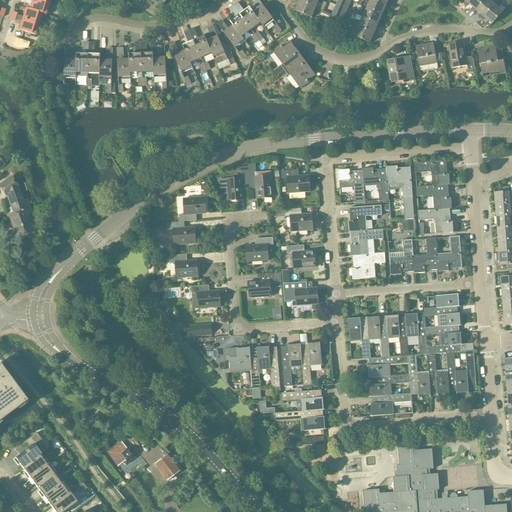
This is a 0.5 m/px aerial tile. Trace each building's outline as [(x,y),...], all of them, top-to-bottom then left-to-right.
[(45,15),(49,4),(35,0),(27,0),(32,1),(29,9),(25,8),(25,9),(45,15)] [(154,0),(153,2),(158,5),(156,8),(160,11),(167,0),(154,0)] [(249,8),(264,27),(274,20),(258,0),(250,0),(257,9),(253,12),(250,7),(249,8)] [(347,10),(351,1),(349,0),(346,0),(343,9),(347,10)] [(390,6),(387,4),(387,5),(376,0),(370,0),(369,3),(365,1),(363,6),(367,8),(367,7),(382,14),(383,14),(385,9),(388,10),(390,6)] [(471,0),(468,4),(469,4),(472,7),(470,10),(474,13),(476,11),(476,10),(485,0),(471,0)] [(482,20),(484,18),(484,17),(495,5),(491,1),(491,0),(485,0),(476,10),(476,11),(480,14),(478,17),(482,20)] [(320,9),(316,8),(301,1),(300,2),(298,6),(295,5),(293,10),(312,18),(314,12),(317,14),(318,14),(320,9)] [(497,2),(495,5),(484,17),(484,18),(488,21),(486,23),(490,27),(503,12),(499,8),(501,5),(497,2)] [(336,16),(340,7),(336,5),(332,15),(336,16)] [(378,24),(378,23),(380,19),(384,20),(386,15),(383,14),(382,14),(367,7),(367,8),(365,13),(361,11),(359,16),(363,17),(378,24)] [(264,27),(249,8),(240,15),(251,30),(261,23),(264,27)] [(22,19),(38,24),(42,14),(45,15),(25,9),(23,17),(22,19)] [(343,20),(347,10),(343,9),(339,18),(343,20)] [(35,35),(38,24),(22,19),(23,17),(16,15),(15,20),(21,22),(19,30),(35,35)] [(230,22),(245,41),(242,37),(251,30),(240,15),(230,22)] [(332,26),(336,16),(332,15),(328,24),(332,26)] [(374,33),(376,28),(379,29),(381,25),(378,23),(378,24),(363,17),(361,22),(357,20),(355,25),(359,27),(374,33)] [(343,20),(339,18),(335,27),(339,29),(343,20)] [(235,49),(245,41),(230,22),(234,26),(224,33),(235,49)] [(278,34),(282,31),(277,25),(274,28),(278,34)] [(377,34),(374,33),(359,27),(357,32),(353,30),(351,35),(370,43),(372,38),(375,39),(377,34)] [(212,54),(207,41),(205,36),(194,41),(201,58),(204,63),(214,59),(212,54)] [(228,60),(218,36),(207,41),(212,54),(214,59),(217,65),(228,60)] [(14,38),(11,47),(18,49),(19,49),(27,49),(29,43),(14,38)] [(191,63),(201,58),(194,41),(183,46),(193,68),(191,63)] [(88,73),(89,54),(89,42),(83,42),(83,54),(77,54),(76,78),(76,79),(84,79),(88,79),(88,73)] [(279,76),(285,71),(302,58),(290,42),(283,47),(281,46),(273,51),(283,65),(275,71),(279,76)] [(468,70),(475,69),(473,57),(466,58),(465,51),(464,52),(462,42),(448,45),(452,69),(467,66),(468,70)] [(437,62),(443,61),(440,46),(434,47),(433,43),(416,47),(420,67),(437,64),(437,62)] [(495,45),(477,49),(482,74),(500,71),(500,74),(506,73),(502,51),(496,52),(495,45)] [(182,73),(193,68),(183,46),(185,51),(174,56),(182,73)] [(243,59),(247,57),(243,51),(239,53),(243,59)] [(129,54),(131,79),(131,73),(142,72),(141,53),(129,54)] [(154,72),(153,58),(154,58),(153,53),(141,53),(142,72),(143,78),(154,77),(154,72)] [(76,78),(77,54),(76,59),(65,59),(64,78),(76,78)] [(100,74),(100,60),(101,60),(101,55),(89,54),(88,73),(88,79),(92,79),(99,80),(100,74)] [(119,79),(131,79),(129,54),(129,60),(118,60),(119,79)] [(406,76),(413,75),(409,57),(387,61),(391,83),(407,80),(406,76)] [(165,58),(154,58),(153,58),(154,72),(154,77),(155,83),(162,83),(167,83),(165,58)] [(315,75),(302,58),(285,71),(289,77),(291,75),(300,88),(309,82),(307,80),(315,75)] [(112,83),(112,61),(101,60),(100,60),(100,74),(99,80),(99,85),(107,85),(112,86),(112,83)] [(431,185),(447,184),(449,184),(448,173),(447,173),(446,160),(414,162),(414,172),(430,171),(431,185)] [(226,179),(219,180),(220,188),(227,187),(228,194),(228,200),(244,199),(243,190),(250,189),(248,171),(247,164),(240,165),(240,172),(242,172),(242,178),(226,179)] [(255,164),(248,164),(249,171),(248,171),(250,189),(256,189),(257,198),(273,197),(271,176),(255,177),(255,171),(256,171),(255,164)] [(386,166),(386,168),(387,184),(401,182),(402,199),(412,198),(410,166),(396,167),(396,165),(386,166)] [(388,200),(387,184),(386,168),(373,169),(372,167),(362,168),(362,170),(363,186),(378,185),(379,201),(388,200)] [(288,193),(310,191),(309,175),(299,176),(298,169),(281,170),(281,177),(287,177),(288,193)] [(364,202),(363,186),(362,170),(349,171),(349,169),(338,170),(339,187),(353,186),(355,203),(364,202)] [(7,195),(13,213),(7,216),(10,224),(12,223),(17,238),(32,232),(26,214),(31,213),(26,200),(22,202),(17,187),(18,187),(10,177),(0,185),(0,188),(6,196),(7,195)] [(433,209),(449,208),(451,208),(450,197),(448,197),(447,184),(431,185),(415,186),(416,196),(432,195),(433,209)] [(511,203),(511,197),(511,198),(511,191),(502,192),(495,193),(495,204),(511,203)] [(179,214),(179,222),(184,222),(197,221),(196,214),(206,213),(205,197),(184,199),(185,214),(179,214)] [(413,213),(412,198),(402,199),(404,214),(413,213)] [(511,203),(495,204),(496,217),(511,215),(511,203)] [(349,231),(351,231),(367,230),(366,216),(381,214),(381,205),(349,207),(350,221),(348,221),(349,231)] [(301,208),(283,209),(272,210),(272,217),(290,216),(291,231),(312,230),(311,214),(301,214),(301,208)] [(434,210),(418,211),(419,221),(435,220),(436,234),(453,233),(453,222),(451,222),(450,209),(434,210)] [(511,215),(496,217),(497,229),(511,227),(511,215)] [(412,228),(412,220),(403,221),(403,229),(412,228)] [(184,222),(179,222),(167,223),(167,230),(173,229),(175,245),(196,244),(195,228),(185,228),(184,222)] [(511,240),(511,227),(497,229),(498,241),(511,240)] [(383,229),(367,230),(351,231),(352,244),(350,245),(350,255),(352,255),(369,254),(368,240),(383,238),(383,229)] [(436,253),(438,269),(438,271),(449,271),(449,268),(462,267),(459,236),(449,236),(450,252),(436,253)] [(267,246),(273,245),(273,237),(255,239),(255,245),(245,246),(247,262),(268,260),(267,246)] [(438,269),(436,253),(435,237),(425,238),(426,254),(413,255),(414,271),(414,273),(425,272),(425,270),(438,269)] [(401,272),(414,271),(413,255),(411,239),(402,240),(403,256),(389,257),(390,275),(401,274),(401,272)] [(511,251),(511,240),(498,241),(499,253),(511,251)] [(294,268),(315,267),(314,251),(304,251),(304,245),(286,246),(287,251),(287,253),(293,253),(294,268)] [(511,251),(499,253),(500,265),(507,264),(508,269),(511,269),(511,251)] [(369,254),(352,255),(353,269),(351,269),(352,279),(370,278),(369,263),(385,262),(384,252),(369,254)] [(177,278),(198,277),(197,260),(187,261),(187,255),(169,256),(170,262),(176,262),(177,278)] [(258,281),(248,282),(250,298),(271,296),(270,289),(276,288),(277,288),(282,287),(281,274),(276,274),(276,273),(258,274),(258,281)] [(511,288),(511,275),(510,276),(501,277),(502,289),(511,288)] [(290,290),(296,290),(297,305),(318,304),(317,288),(307,288),(307,282),(289,283),(290,290)] [(191,287),(192,294),(198,293),(199,309),(220,307),(219,291),(209,292),(207,292),(206,286),(191,287)] [(511,288),(502,289),(502,301),(511,300),(511,288)] [(439,314),(447,314),(446,306),(457,306),(456,294),(438,295),(439,307),(424,308),(424,316),(439,314)] [(511,312),(511,300),(502,301),(503,313),(511,312)] [(511,324),(511,312),(503,313),(504,326),(511,324)] [(440,326),(425,327),(426,335),(441,334),(448,333),(459,332),(457,313),(447,314),(439,314),(440,326)] [(419,355),(427,354),(427,346),(426,335),(425,327),(425,316),(417,316),(417,315),(405,316),(405,317),(406,327),(407,335),(418,334),(419,355)] [(380,336),(381,357),(389,357),(388,336),(387,328),(387,318),(386,316),(379,317),(379,319),(367,319),(367,320),(368,329),(369,337),(380,336)] [(399,335),(400,356),(408,355),(407,335),(406,327),(405,317),(398,318),(398,317),(387,318),(387,328),(388,336),(399,335)] [(362,359),(369,358),(370,358),(369,337),(368,329),(367,320),(360,320),(348,321),(349,339),(360,338),(362,359)] [(211,325),(191,327),(192,337),(212,335),(211,325)] [(427,346),(427,354),(435,353),(446,353),(450,352),(449,345),(460,344),(459,332),(448,333),(441,334),(442,345),(427,346)] [(300,346),(302,364),(304,385),(311,384),(309,363),(322,362),(320,344),(308,345),(300,346)] [(290,365),(302,364),(300,346),(280,348),(284,387),(292,386),(290,365)] [(280,387),(277,356),(276,348),(257,349),(258,358),(259,374),(271,373),(272,388),(280,387)] [(259,374),(258,367),(258,358),(257,349),(237,351),(237,349),(229,349),(230,372),(239,371),(239,369),(250,368),(252,389),(260,389),(259,374)] [(454,352),(450,352),(446,353),(448,374),(448,381),(449,392),(457,391),(469,390),(468,388),(476,388),(473,350),(465,351),(466,372),(456,373),(454,352)] [(435,353),(427,354),(429,375),(430,393),(437,392),(449,392),(448,381),(448,374),(436,375),(435,353)] [(381,376),(388,375),(387,365),(409,363),(408,355),(400,356),(389,357),(381,357),(380,357),(370,358),(369,358),(370,377),(381,376)] [(430,393),(429,375),(417,376),(416,355),(408,355),(409,363),(409,374),(410,382),(411,390),(411,393),(411,394),(430,393)] [(0,421),(26,402),(0,366),(0,421)] [(389,384),(410,382),(409,374),(388,375),(381,376),(382,384),(371,384),(372,396),(382,395),(390,395),(389,384)] [(298,411),(313,410),(322,409),(321,398),(322,398),(321,390),(302,391),(295,392),(281,393),(282,401),(297,400),(298,411)] [(402,394),(390,395),(382,395),(372,396),(373,416),(391,414),(391,402),(412,401),(411,393),(402,394)] [(313,410),(298,411),(274,413),(275,414),(275,421),(304,419),(305,431),(323,429),(322,417),(314,417),(313,410)] [(121,442),(107,452),(117,467),(123,462),(126,465),(137,457),(129,445),(125,448),(121,442)] [(22,468),(41,454),(34,444),(15,459),(22,468)] [(350,444),(340,445),(341,452),(351,452),(350,444)] [(506,511),(506,505),(485,507),(483,491),(468,492),(468,497),(458,498),(457,495),(455,493),(452,494),(449,496),(450,498),(435,499),(434,491),(439,490),(438,474),(427,475),(427,469),(433,469),(432,449),(413,451),(413,448),(398,449),(399,466),(396,466),(397,477),(393,477),(394,493),(380,494),(379,490),(363,491),(364,511),(506,511)] [(22,468),(29,478),(48,464),(41,454),(22,468)] [(167,455),(155,464),(166,480),(179,472),(167,455)] [(55,473),(48,464),(29,478),(36,488),(55,473)] [(63,483),(55,473),(36,488),(43,497),(63,483)] [(70,493),(63,483),(43,497),(50,507),(70,493)] [(64,511),(77,503),(70,493),(50,507),(54,511),(64,511)]
